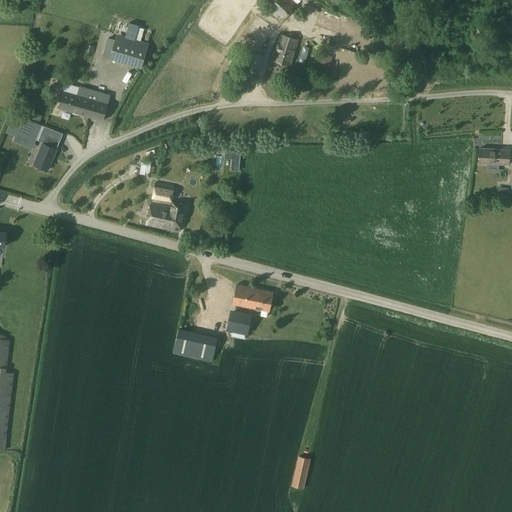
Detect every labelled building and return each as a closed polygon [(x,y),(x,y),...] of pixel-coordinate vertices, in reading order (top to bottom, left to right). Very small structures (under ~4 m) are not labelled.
[(275,0),(272,5),(267,10),(281,23),(297,4),(296,3),(292,0),(275,0)] [(317,19),(322,22),(319,27),(334,36),(341,24),(320,12),(317,19)] [(273,51),(270,60),(290,66),(298,40),(281,35),(279,43),(278,43),(275,51),(273,51)] [(115,40),(110,59),(141,68),(146,49),(115,40)] [(63,91),(58,108),(102,121),(110,95),(80,86),(77,95),(63,91)] [(16,133),(36,141),(42,125),(22,117),(16,133)] [(46,134),(34,164),(48,170),(60,140),(46,134)] [(479,163),(508,164),(509,150),(480,148),(479,163)] [(146,225),(179,232),(185,204),(171,202),(174,186),(155,182),(152,197),(153,197),(151,203),(150,202),(146,225)] [(499,196),(511,195),(511,187),(499,188),(499,196)] [(232,303),(270,311),(274,292),(236,284),(232,303)] [(231,308),(226,330),(248,335),(252,313),(231,308)] [(178,328),(173,353),(213,362),(218,337),(178,328)] [(0,449),(3,450),(13,374),(5,373),(10,340),(0,338),(0,449)] [(310,459),(299,456),(292,486),(303,488),(310,459)]
